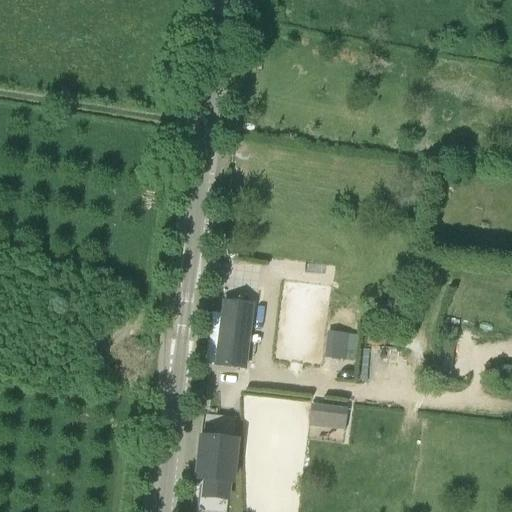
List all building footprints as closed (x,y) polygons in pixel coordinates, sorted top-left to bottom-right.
[(223,303),(216,367),(244,370),(252,306),(223,303)] [(328,333),(325,359),(347,361),(349,335),(328,333)] [(219,335),(209,334),(205,366),(216,367),(219,335)] [(347,410),(311,406),(308,428),(344,432),(347,410)] [(232,441),(234,422),(204,418),(202,437),(199,437),(194,479),(197,479),(194,503),(230,507),(238,442),(232,441)]
